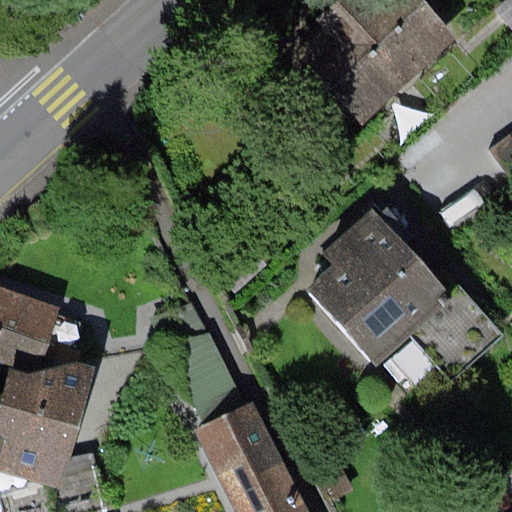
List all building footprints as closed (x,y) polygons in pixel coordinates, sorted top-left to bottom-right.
[(341,93),(358,113),(438,42),(419,21),(427,14),(414,0),(406,0),(403,3),(399,0),(367,0),(360,7),(354,0),(347,0),(338,8),(322,23),(331,33),(307,55),(324,75),(317,81),(334,99),(341,93)] [(511,0),(500,12),(511,25),(511,0)] [(511,133),(487,152),(511,185),(511,133)] [(308,294),(369,362),(404,331),(412,340),(389,361),(412,387),(436,366),(447,379),(494,338),(439,276),(428,285),(369,219),(321,262),(327,268),(332,273),(308,294)] [(239,245),(215,267),(234,287),(258,265),(239,245)] [(51,312),(0,295),(0,366),(29,376),(31,370),(44,374),(48,364),(36,360),(51,312)] [(296,511),(192,309),(152,323),(207,429),(203,433),(210,447),(243,511),(296,511)] [(10,378),(1,407),(7,408),(0,432),(0,444),(3,446),(8,448),(2,466),(54,478),(59,462),(77,399),(75,369),(44,374),(29,376),(10,378)] [(54,478),(0,492),(0,511),(88,511),(105,508),(91,454),(59,462),(63,476),(54,478)]
